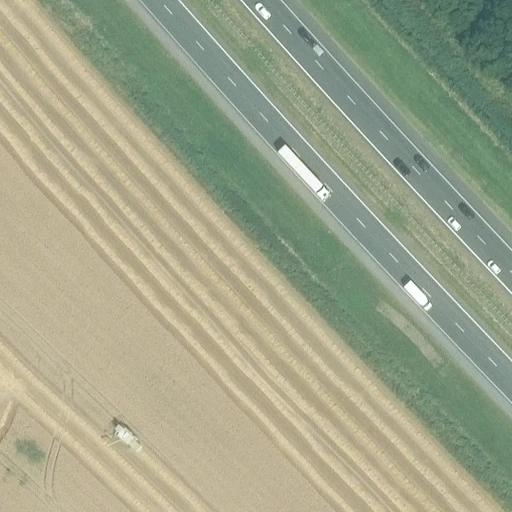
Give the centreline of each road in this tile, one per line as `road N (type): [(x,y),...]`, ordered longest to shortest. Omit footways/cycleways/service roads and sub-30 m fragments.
road 1 (motorway): [(157,0),(511,387)]
road 2 (motorway): [(511,273),(258,0)]
